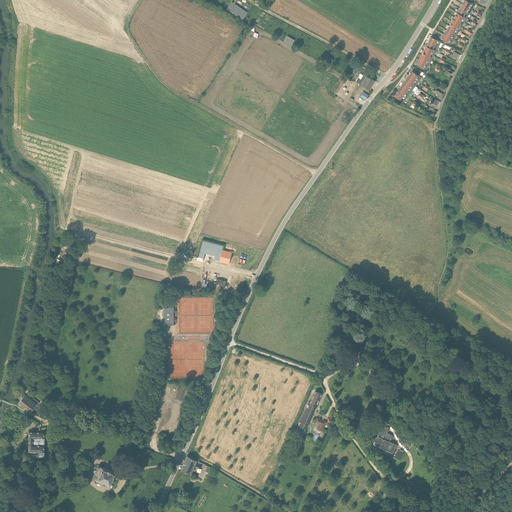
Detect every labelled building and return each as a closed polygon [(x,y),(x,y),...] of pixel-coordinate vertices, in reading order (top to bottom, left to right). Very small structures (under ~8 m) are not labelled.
[(464,0),(462,4),(472,10),(475,5),(471,3),(470,3),(464,0)] [(242,19),(246,14),(231,4),(227,9),(242,19)] [(469,14),(472,10),(462,4),(460,9),(469,14)] [(467,19),(469,14),(460,9),(457,13),(467,19)] [(464,23),(467,19),(457,13),(454,17),(464,23)] [(462,27),(464,23),(454,17),(452,21),(462,27)] [(459,32),(462,27),(452,21),(449,26),(459,32)] [(457,36),(459,32),(449,26),(447,30),(457,36)] [(454,40),(457,36),(447,30),(444,34),(454,40)] [(451,45),(454,40),(444,34),(441,39),(451,45)] [(291,46),(294,41),(287,37),(284,42),(291,46)] [(438,47),(441,42),(431,37),(428,42),(438,47)] [(436,52),(438,47),(428,42),(426,46),(436,52)] [(424,51),(434,56),(436,52),(426,46),(424,51)] [(421,55),(431,61),(434,56),(424,51),(421,55)] [(419,60),(429,65),(431,61),(421,55),(419,60)] [(427,70),(429,65),(419,60),(417,64),(427,70)] [(418,82),(421,78),(412,71),(409,76),(418,82)] [(356,82),(370,90),(375,81),(363,75),(360,73),(356,82)] [(415,86),(418,82),(409,76),(406,80),(415,86)] [(412,90),(415,86),(406,80),(403,84),(412,90)] [(409,95),(412,90),(403,84),(400,88),(409,95)] [(407,99),(409,95),(400,88),(397,92),(407,99)] [(403,103),(407,99),(397,92),(394,96),(403,103)] [(219,261),(223,246),(203,241),(198,257),(203,259),(204,257),(219,261)] [(222,251),(219,261),(229,264),(232,253),(222,251)] [(165,325),(174,325),(173,307),(165,307),(165,325)] [(315,391),(310,403),(308,402),(298,425),(306,429),(308,424),(314,412),(317,406),(316,406),(322,394),(315,391)] [(28,411),(30,412),(35,406),(37,407),(38,406),(37,406),(39,403),(33,398),(31,400),(21,392),(17,398),(20,401),(18,404),(28,411)] [(327,427),(324,426),(326,422),(321,420),(317,417),(315,422),(319,424),(318,427),(325,430),(327,427)] [(396,445),(389,441),(391,438),(393,439),(394,436),(387,433),(389,428),(383,425),(382,426),(379,428),(379,432),(377,436),(374,438),(374,442),(373,444),(392,453),(396,445)] [(44,432),(40,432),(29,432),(29,452),(39,452),(39,457),(45,457),(45,452),(44,452),(44,445),(44,439),(44,432)] [(408,448),(410,446),(404,440),(402,441),(401,442),(408,448)] [(401,459),(404,450),(399,448),(395,457),(401,459)] [(181,470),(191,475),(197,460),(187,455),(181,470)] [(281,460),(278,467),(285,469),(288,463),(281,460)] [(197,478),(202,481),(208,466),(203,464),(201,468),(199,474),(197,478)] [(93,478),(110,486),(116,473),(98,466),(93,478)]
